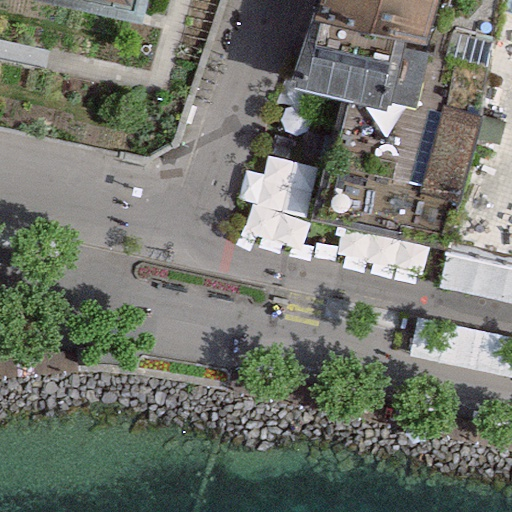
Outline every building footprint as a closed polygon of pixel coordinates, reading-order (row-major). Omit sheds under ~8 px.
[(449,0),(328,0),(327,2),(418,27),(441,34),(449,0)] [(449,0),(441,34),(500,46),(511,0),(449,0)] [(511,0),(500,46),(452,241),(511,254),(511,0)] [(418,27),(327,2),(306,80),(352,93),(395,105),(418,27)] [(395,105),(352,93),(323,213),(452,241),(500,46),(441,34),(418,27),(395,105)]
